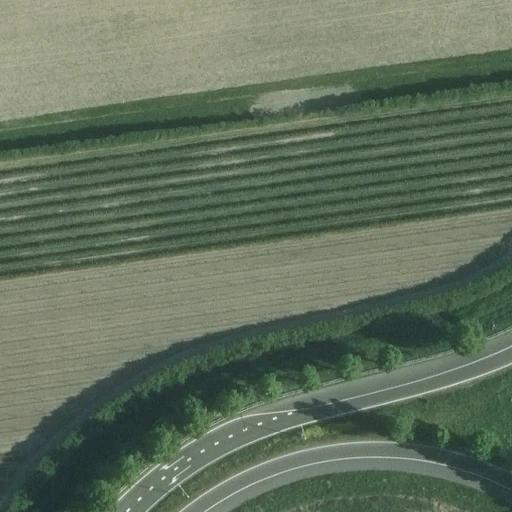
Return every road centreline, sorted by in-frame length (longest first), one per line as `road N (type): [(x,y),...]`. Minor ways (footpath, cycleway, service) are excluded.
road 1 (motorway): [(511,351),(442,382),(252,433),(196,459),(132,511)]
road 2 (motorway): [(198,511),(287,466),(357,453),(419,454),(511,484)]
